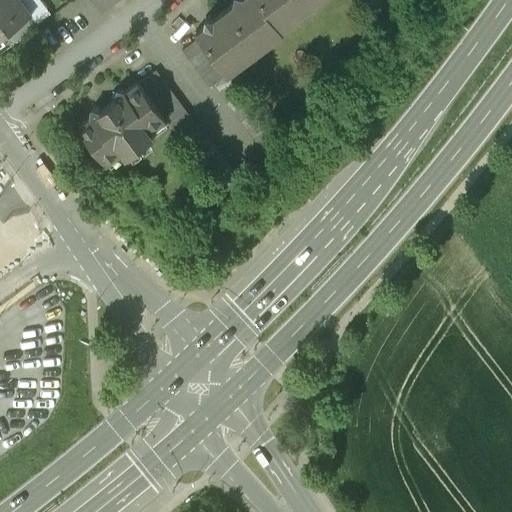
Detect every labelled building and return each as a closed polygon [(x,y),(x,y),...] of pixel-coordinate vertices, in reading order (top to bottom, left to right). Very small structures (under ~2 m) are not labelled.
[(22,0),(14,0),(0,10),(0,36),(25,17),(32,12),(22,0)] [(0,0),(0,10),(14,0),(0,0)] [(233,0),(233,2),(214,16),(205,15),(204,24),(195,30),(206,45),(227,72),(230,70),(241,61),(237,57),(252,46),(255,51),(273,38),(269,33),(277,27),(281,32),(283,30),(280,27),(293,17),(290,12),(304,2),(307,6),(316,0),(233,0)] [(32,12),(25,17),(32,27),(39,22),(32,12)] [(278,134),(230,70),(227,72),(206,45),(188,58),(209,85),(212,83),(260,147),(278,134)] [(197,124),(156,69),(138,82),(165,118),(179,137),(181,136),(197,124)] [(125,90),(117,89),(116,97),(99,109),(91,108),(90,117),(78,126),(105,163),(122,151),(125,156),(153,135),(149,130),(165,118),(138,82),(138,81),(125,90)] [(240,178),(199,123),(197,124),(181,136),(222,191),(240,178)]
